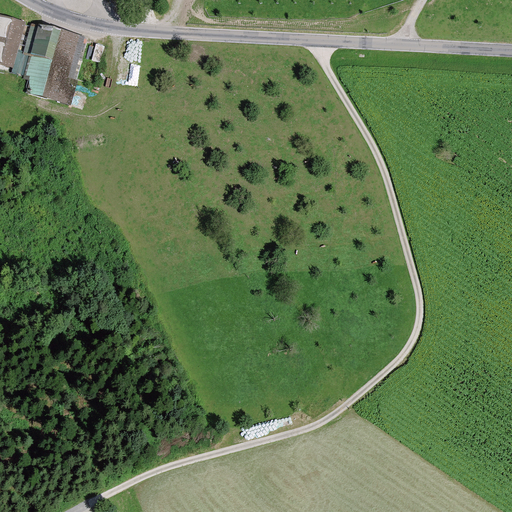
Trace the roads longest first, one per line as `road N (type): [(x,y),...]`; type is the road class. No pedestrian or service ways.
road 1 (track): [(75,511),(163,470),(306,431),(350,405),(407,353),(422,311),(418,286),(385,173),(321,41)]
road 2 (tertiary): [(511,51),(131,30),(64,17),(27,0)]
